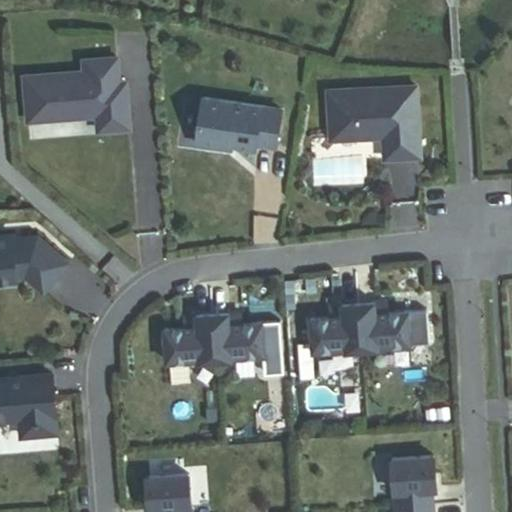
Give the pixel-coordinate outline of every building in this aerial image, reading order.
[(27,121),(96,116),(97,131),(128,128),(125,90),(118,91),(116,57),(82,60),(83,71),(23,76),(27,121)] [(415,86),(327,91),(329,141),(382,138),(383,160),(419,158),(415,86)] [(219,144),(254,149),(255,144),(274,147),(280,110),(202,98),(195,144),(219,148),(219,144)] [(33,235),(0,237),(0,282),(15,281),(15,278),(24,277),(43,293),(67,264),(33,235)] [(429,344),(427,311),(389,314),(383,315),(382,302),(358,304),(362,351),(378,350),(377,348),(429,344)] [(362,351),(358,304),(334,306),(335,318),(330,318),(311,320),(313,353),(362,351)] [(236,314),(212,315),(215,362),(263,357),(264,377),(283,375),(280,323),(242,325),(237,326),(236,314)] [(215,362),(212,315),(188,317),(189,329),(183,330),(164,331),(166,364),(199,362),(200,363),(215,362)] [(21,439),(56,436),(51,376),(0,380),(0,422),(19,421),(21,439)] [(391,461),(395,509),(432,506),(430,476),(434,476),(433,458),(391,461)] [(152,497),(153,511),(191,511),(188,476),(147,479),(148,497),(152,497)]
